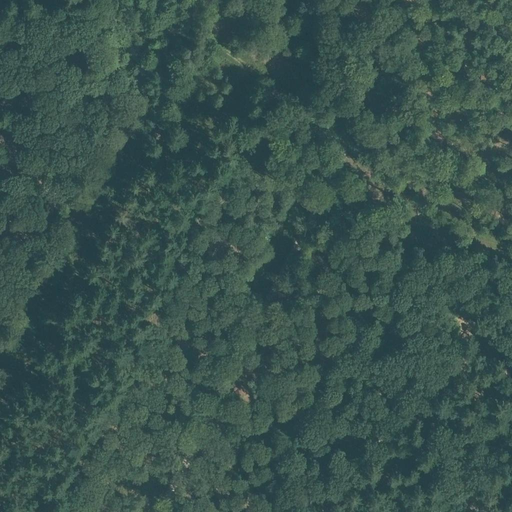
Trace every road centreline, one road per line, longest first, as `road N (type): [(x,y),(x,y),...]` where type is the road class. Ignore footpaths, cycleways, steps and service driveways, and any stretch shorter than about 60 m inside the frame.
road 1 (track): [(160,511),(332,175),(358,106),(378,0)]
road 2 (track): [(0,10),(134,18),(217,46),(292,93),(413,200)]
road 3 (track): [(511,408),(448,511)]
